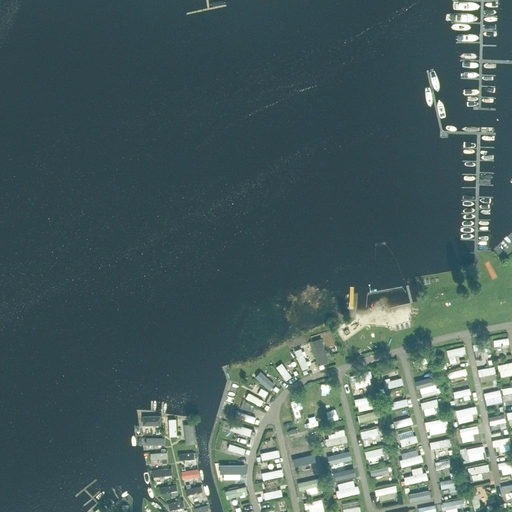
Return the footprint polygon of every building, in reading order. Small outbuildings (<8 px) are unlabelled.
[(490,348),(505,345),(504,338),(489,341),(490,348)] [(316,341),(308,343),(317,368),(324,365),(316,341)] [(461,348),(443,350),(444,357),(462,355),(461,348)] [(306,368),(298,349),(291,352),(299,371),(306,368)] [(494,372),(511,369),(510,363),(493,366),(494,372)] [(283,382),(289,378),(279,364),(273,369),(283,382)] [(442,373),(443,379),(463,376),(462,370),(442,373)] [(265,391),(270,386),(257,373),(252,378),(265,391)] [(398,377),(380,382),(382,390),(400,385),(398,377)] [(423,394),(422,386),(433,384),(432,378),(412,381),(415,396),(423,394)] [(511,386),(498,389),(499,396),(511,393),(511,386)] [(465,389),(449,393),(451,399),(467,395),(465,389)] [(479,394),(480,400),(496,396),(495,391),(479,394)] [(242,399),(258,407),(261,402),(245,394),(242,399)] [(352,408),(369,407),(368,398),(351,399),(352,408)] [(417,409),(438,407),(437,400),(417,402),(417,409)] [(386,409),(404,407),(403,401),(385,403),(386,409)] [(468,420),(474,418),(472,407),(452,411),(453,418),(467,415),(468,420)] [(250,424),(252,418),(237,413),(235,419),(250,424)] [(407,418),(390,421),(392,428),(409,425),(407,418)] [(422,431),(444,426),(443,418),(421,423),(422,431)] [(227,431),(247,437),(249,431),(229,425),(227,431)] [(474,427),(454,428),(455,435),(467,435),(468,440),(474,439),(474,427)] [(375,429),(357,433),(358,440),(365,438),(366,443),(378,440),(375,429)] [(342,435),(321,440),(323,447),(344,442),(342,435)] [(397,447),(413,444),(412,437),(396,439),(397,447)] [(144,439),(144,447),(162,447),(162,438),(144,439)] [(499,446),(506,445),(505,438),(490,441),(492,456),(501,454),(499,446)] [(446,439),(426,443),(427,450),(447,446),(446,439)] [(287,450),(307,447),(306,440),(286,444),(287,450)] [(224,451),(241,456),(243,450),(226,445),(224,451)] [(477,446),(461,450),(462,456),(478,452),(477,446)] [(364,461),(380,458),(378,449),(362,452),(364,461)] [(276,452),(258,453),(258,460),(277,459),(276,452)] [(341,454),(325,457),(327,465),(348,461),(347,456),(341,457),(341,454)] [(397,468),(419,462),(417,455),(395,461),(397,468)] [(309,459),(291,464),(292,468),(310,464),(309,459)] [(447,459),(430,464),(432,471),(448,466),(447,459)] [(495,464),(497,476),(504,475),(503,470),(510,469),(509,461),(495,464)] [(463,469),(464,475),(485,472),(484,465),(463,469)] [(226,467),(226,475),(239,476),(239,467),(226,467)] [(386,467),(366,469),(367,476),(387,475),(386,467)] [(151,479),(169,479),(169,469),(151,470),(151,479)] [(332,481),(351,476),(349,470),(330,474),(332,481)] [(259,480),(280,478),(279,471),(259,473),(259,480)] [(400,478),(401,485),(424,480),(422,473),(400,478)] [(315,479),(294,484),(296,493),(317,488),(315,479)] [(436,481),(436,489),(452,488),(452,481),(436,481)] [(510,485),(498,487),(500,493),(511,492),(510,485)] [(164,498),(175,496),(173,486),(157,489),(158,496),(163,495),(164,498)] [(372,497),(393,492),(391,486),(371,490),(372,497)] [(182,490),(183,496),(200,494),(199,487),(182,490)] [(330,500),(356,493),(354,487),(329,493),(330,500)] [(244,489),(229,490),(230,497),(245,496),(244,489)] [(261,500),(279,496),(278,490),(260,494),(261,500)] [(473,494),(467,495),(470,510),(476,508),(473,494)] [(304,503),(300,504),(302,510),(320,506),(318,500),(311,501),(310,497),(303,498),(304,503)] [(460,501),(438,502),(438,510),(461,508),(460,501)]
